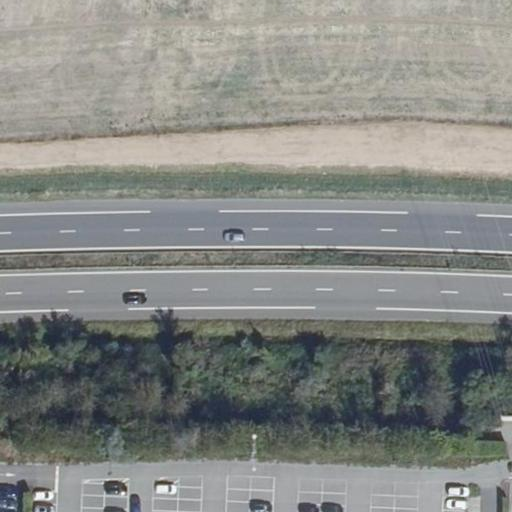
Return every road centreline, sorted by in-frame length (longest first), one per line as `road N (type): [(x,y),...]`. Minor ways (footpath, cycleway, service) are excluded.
road 1 (trunk): [(511,237),(288,230),(0,236)]
road 2 (trunk): [(0,296),(511,298)]
